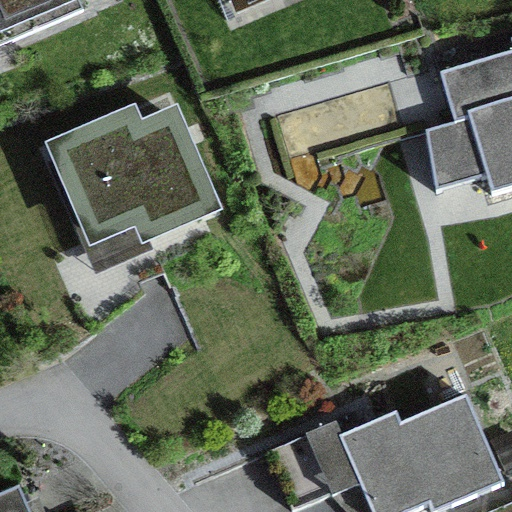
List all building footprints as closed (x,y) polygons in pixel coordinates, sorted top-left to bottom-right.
[(0,0),(0,27),(8,46),(79,16),(72,0),(0,0)] [(511,62),(441,84),(456,134),(428,142),(444,195),(471,187),(478,208),(511,197),(511,62)] [(94,276),(225,223),(175,102),(44,155),(94,276)] [(432,511),(502,483),(462,390),(342,441),(335,424),(266,454),(290,511),(296,511),(359,485),(370,511),(432,511)] [(0,511),(29,511),(23,498),(0,507),(0,511)]
